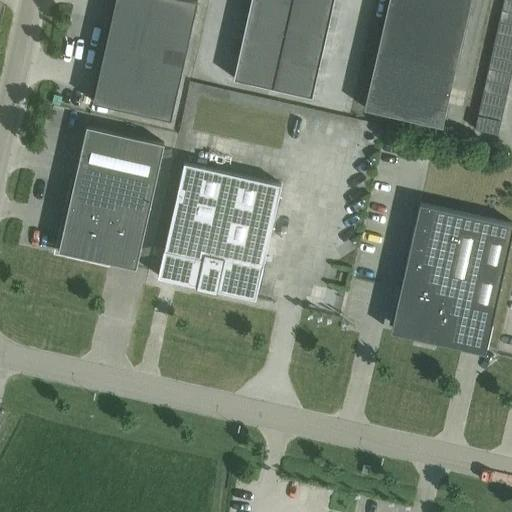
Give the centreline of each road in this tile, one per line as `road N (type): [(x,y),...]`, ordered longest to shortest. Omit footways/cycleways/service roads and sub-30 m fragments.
road 1 (unclassified): [(0,344),(511,468)]
road 2 (unclassified): [(0,158),(38,0)]
